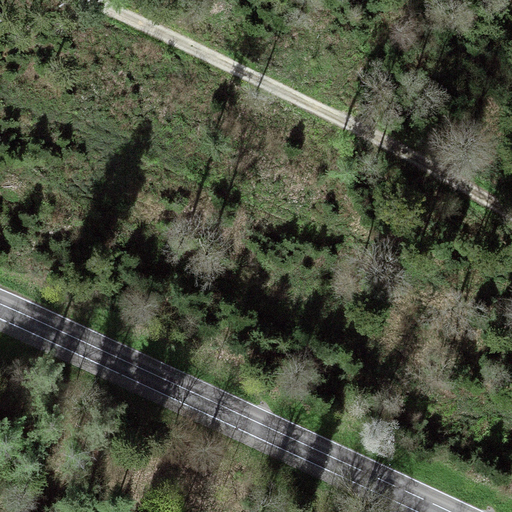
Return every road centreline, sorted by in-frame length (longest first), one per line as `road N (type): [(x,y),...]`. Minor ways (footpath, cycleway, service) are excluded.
road 1 (secondary): [(450,511),(0,303)]
road 2 (track): [(101,0),(327,109),(511,217)]
